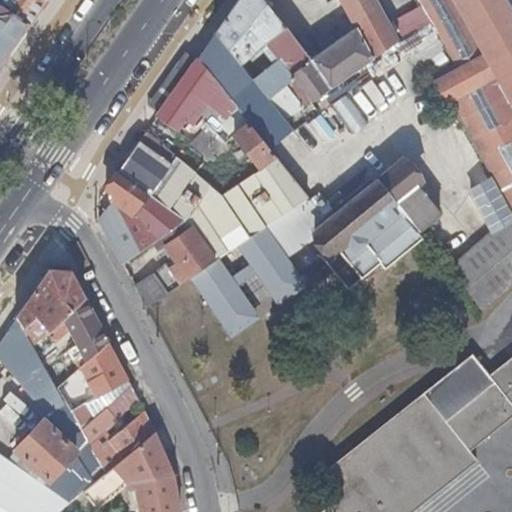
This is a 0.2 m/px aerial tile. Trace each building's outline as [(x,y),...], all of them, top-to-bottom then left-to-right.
[(0,0),(0,5),(27,24),(43,0),(0,0)] [(262,0),(235,0),(212,33),(233,57),(257,37),(262,42),(274,58),(270,62),(250,79),(281,118),(299,107),(299,105),(290,92),(283,82),(291,77),(297,87),(307,100),(395,41),(372,0),(335,0),(351,28),(306,59),(262,0)] [(511,21),(500,0),(416,0),(427,19),(452,63),(432,80),(443,103),(446,102),(500,197),(509,214),(511,219),(511,21)] [(0,62),(27,24),(0,5),(0,62)] [(195,57),(199,61),(244,119),(246,122),(268,149),(291,130),(281,118),(250,79),(237,63),(233,57),(212,33),(195,57)] [(257,37),(233,57),(237,63),(245,56),(262,42),(257,37)] [(274,58),(262,42),(245,56),(249,60),(261,50),(270,62),(274,58)] [(144,108),(154,115),(195,57),(185,48),(144,108)] [(195,57),(154,115),(177,133),(189,143),(205,126),(221,142),(244,119),(199,61),(195,57)] [(290,92),(299,105),(307,100),(297,87),(290,92)] [(258,166),(272,154),(268,149),(246,122),(231,135),(258,166)] [(333,141),(333,122),(308,122),(308,141),(333,141)] [(205,126),(189,143),(205,158),(221,142),(205,126)] [(145,193),(182,220),(189,213),(193,215),(206,206),(234,246),(306,196),(275,157),(219,196),(174,157),(169,164),(137,141),(116,171),(145,193)] [(400,159),(374,181),(414,231),(437,211),(412,182),(417,179),(400,159)] [(131,214),(145,193),(116,171),(104,187),(115,196),(111,200),(131,214)] [(381,269),(420,237),(414,231),(374,181),(325,221),(312,232),(315,235),(331,256),(324,261),(345,287),(376,263),(381,269)] [(96,219),(119,263),(182,220),(145,193),(131,214),(111,200),(96,219)] [(325,221),(306,196),(234,246),(212,261),(187,277),(231,335),(257,315),(241,294),(234,285),(253,270),(260,279),(276,300),(302,280),(286,258),(315,235),(312,232),(325,221)] [(511,219),(509,214),(447,264),(484,308),(511,283),(511,219)] [(161,245),(184,279),(187,277),(212,261),(188,226),(161,245)] [(253,270),(234,285),(241,294),(260,279),(253,270)] [(45,331),(81,298),(67,272),(45,271),(12,317),(20,329),(32,318),(45,331)] [(130,282),(144,307),(162,295),(149,272),(130,282)] [(85,360),(104,342),(81,298),(45,331),(36,341),(30,346),(37,358),(59,339),(68,351),(76,344),(85,360)] [(74,421),(60,397),(54,388),(51,383),(37,358),(30,346),(25,338),(20,329),(12,317),(0,334),(0,347),(4,353),(43,412),(40,419),(31,429),(25,427),(21,430),(21,434),(24,438),(13,450),(46,479),(73,450),(83,459),(93,452),(79,430),(74,421)] [(31,333),(25,338),(30,346),(36,341),(31,333)] [(110,387),(125,379),(104,342),(85,360),(73,371),(54,388),(60,397),(84,378),(92,390),(106,381),(110,387)] [(407,511),(473,459),(467,450),(511,413),(511,352),(486,375),(490,379),(441,420),(418,392),(322,470),(340,491),(314,511),(407,511)] [(468,353),(418,392),(441,420),(490,379),(486,375),(468,353)] [(51,383),(54,388),(73,371),(69,366),(51,383)] [(125,403),(134,396),(129,386),(119,394),(125,403)] [(79,430),(95,416),(89,406),(74,421),(79,430)] [(113,463),(106,454),(91,434),(109,419),(102,410),(95,416),(79,430),(93,452),(104,471),(113,463)] [(144,415),(141,410),(106,440),(112,448),(120,457),(150,431),(144,415)] [(120,457),(112,448),(106,454),(113,463),(120,457)] [(56,511),(69,501),(0,453),(0,511),(56,511)] [(176,511),(170,475),(168,469),(133,485),(135,500),(131,501),(131,510),(137,509),(136,511),(176,511)]
